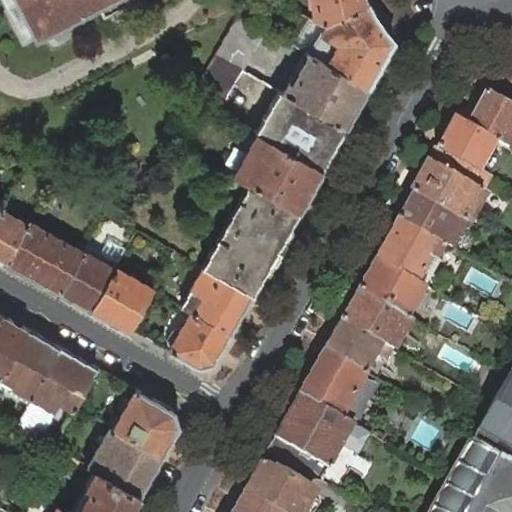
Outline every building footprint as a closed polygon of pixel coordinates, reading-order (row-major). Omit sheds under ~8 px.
[(16,0),(35,36),(97,2),(103,14),(129,0),(128,0),(16,0)] [(313,0),(316,17),(325,21),(366,0),(313,0)] [(325,21),(320,30),(342,42),(330,64),(367,84),(392,38),(383,29),(374,17),(366,0),(325,21)] [(262,27),(237,13),(214,53),(239,67),(262,27)] [(325,21),(316,17),(311,25),(320,30),(325,21)] [(330,64),(305,50),(282,91),(344,125),(367,84),(330,64)] [(239,67),(214,53),(190,95),(217,110),(240,68),(239,67)] [(278,89),(255,130),(321,167),(344,125),(282,91),(278,89)] [(467,123),(495,139),(501,142),(509,147),(511,141),(511,105),(486,90),(467,123)] [(454,115),(436,146),(488,175),(499,157),(494,154),(488,151),(495,139),(467,123),(454,115)] [(255,130),(232,171),(247,180),(298,208),(321,167),(255,130)] [(429,159),(411,191),(463,219),(471,224),(474,218),(468,214),(482,189),(489,176),(488,175),(436,146),(429,159)] [(127,182),(140,165),(124,153),(111,169),(127,182)] [(298,208),(247,180),(201,263),(202,263),(252,291),(298,208)] [(468,214),(474,218),(478,210),(481,206),(488,193),(482,189),(468,214)] [(411,191),(397,217),(443,243),(449,246),(452,241),(460,226),(463,219),(411,191)] [(0,254),(6,258),(27,222),(0,208),(0,254)] [(397,217),(374,256),(416,280),(430,255),(435,257),(443,243),(397,217)] [(60,289),(82,249),(28,220),(27,222),(6,258),(60,289)] [(110,239),(103,252),(117,260),(124,247),(110,239)] [(103,252),(85,243),(82,249),(99,258),(103,252)] [(115,264),(117,260),(103,252),(99,258),(82,249),(60,289),(92,306),(115,264)] [(374,256),(357,288),(411,318),(417,322),(422,324),(427,315),(422,312),(411,306),(419,292),(425,295),(430,288),(416,280),(374,256)] [(230,330),(252,291),(202,263),(180,303),(190,309),(230,330)] [(128,326),(151,287),(152,285),(115,264),(92,306),(128,326)] [(450,282),(442,295),(450,299),(457,286),(450,282)] [(357,288),(340,318),(394,348),(411,318),(357,288)] [(213,360),(230,330),(190,309),(169,349),(198,364),(213,360)] [(0,312),(0,364),(4,367),(5,366),(27,327),(0,312)] [(340,318),(323,348),(364,371),(374,354),(387,360),(394,348),(340,318)] [(59,345),(27,327),(5,366),(14,371),(19,373),(13,383),(32,394),(59,345)] [(97,365),(59,345),(32,394),(15,423),(37,435),(53,406),(58,398),(74,407),(75,405),(97,365)] [(323,348),(298,392),(339,415),(342,410),(361,377),(364,371),(323,348)] [(511,363),(469,436),(477,441),(496,452),(507,458),(511,460),(511,363)] [(361,377),(342,410),(353,417),(372,384),(361,377)] [(159,399),(136,387),(113,426),(116,427),(161,452),(170,437),(164,433),(170,421),(168,413),(155,405),(159,399)] [(273,435),(265,451),(320,481),(328,466),(353,423),(339,415),(298,392),(273,435)] [(174,407),(159,399),(155,405),(168,413),(170,421),(164,433),(170,437),(178,422),(174,407)] [(161,452),(116,427),(112,436),(109,436),(105,444),(101,450),(98,456),(99,459),(94,467),(99,470),(139,492),(161,452)] [(475,445),(477,441),(469,436),(446,477),(426,511),(432,511),(433,511),(434,511),(435,510),(436,509),(437,508),(438,508),(439,508),(441,506),(439,506),(439,504),(439,503),(439,502),(440,501),(440,500),(440,498),(440,497),(441,496),(442,495),(442,494),(443,493),(444,492),(445,490),(446,490),(447,489),(448,488),(449,487),(450,486),(452,486),(453,485),(452,484),(452,482),(452,481),(452,480),(452,479),(452,478),(453,477),(453,476),(453,474),(454,473),(455,472),(455,471),(456,470),(457,469),(458,467),(459,467),(460,466),(461,465),(462,464),(463,465),(466,461),(465,461),(474,444),(475,445)] [(462,511),(496,452),(477,441),(475,445),(474,444),(465,461),(466,461),(463,465),(462,464),(461,465),(460,466),(459,467),(458,467),(457,469),(456,470),(455,471),(455,472),(454,473),(453,474),(453,476),(453,477),(452,478),(452,479),(452,480),(452,481),(452,482),(452,484),(453,485),(452,486),(450,486),(449,487),(448,488),(447,489),(446,490),(445,490),(444,492),(443,493),(442,494),(442,495),(441,496),(440,497),(440,498),(440,500),(440,501),(439,502),(439,503),(439,504),(439,506),(441,506),(439,508),(438,508),(437,508),(436,509),(435,510),(434,511),(433,511),(432,511),(462,511)] [(260,460),(244,489),(281,511),(282,511),(299,511),(302,507),(308,497),(312,489),(260,460)] [(127,511),(139,492),(99,470),(75,511),(127,511)] [(244,489),(230,511),(280,511),(281,511),(244,489)]
